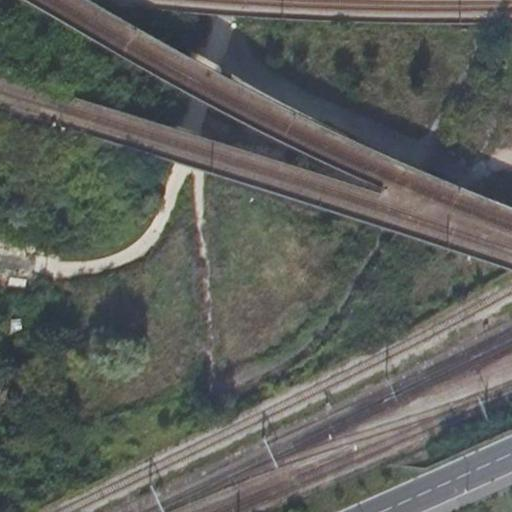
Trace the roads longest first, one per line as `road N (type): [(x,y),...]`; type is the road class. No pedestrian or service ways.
road 1 (motorway): [(511,469),(90,316)]
road 2 (motorway): [(27,411),(337,511)]
road 3 (residential): [(511,455),(383,511)]
